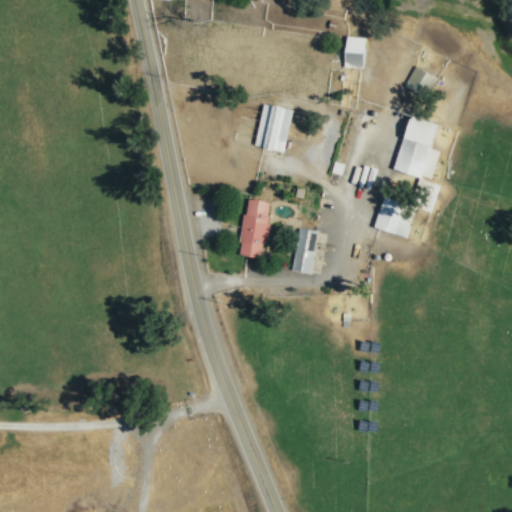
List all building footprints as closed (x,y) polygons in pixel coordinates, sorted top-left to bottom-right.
[(345,66),(366,66),(367,35),(346,35),(345,66)] [(405,86),(429,95),(438,75),(414,65),(405,86)] [(294,108),(264,101),(254,144),(284,150),(294,108)] [(442,122),(410,114),(395,168),(433,178),(441,149),(435,147),(442,122)] [(374,225),(407,236),(418,206),(385,194),(374,225)] [(272,200),(247,197),(239,253),(263,257),(272,200)] [(312,272),(318,229),(298,226),(292,269),(312,272)]
